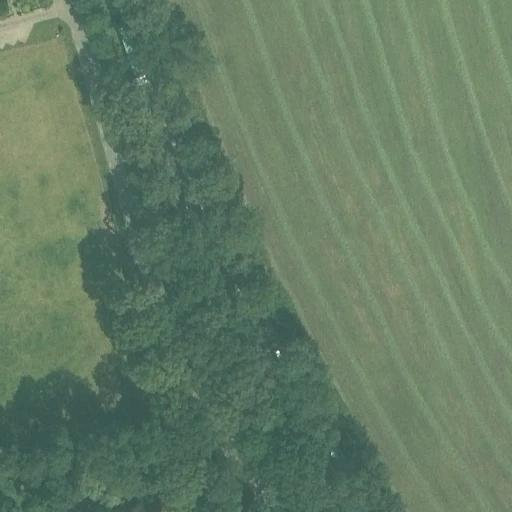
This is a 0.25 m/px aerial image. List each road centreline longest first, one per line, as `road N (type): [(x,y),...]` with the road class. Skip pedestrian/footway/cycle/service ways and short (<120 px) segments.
road 1 (primary): [(353,511),(263,342),(145,69),(124,0)]
road 2 (unclassified): [(69,0),(163,312),(209,406),(282,511)]
